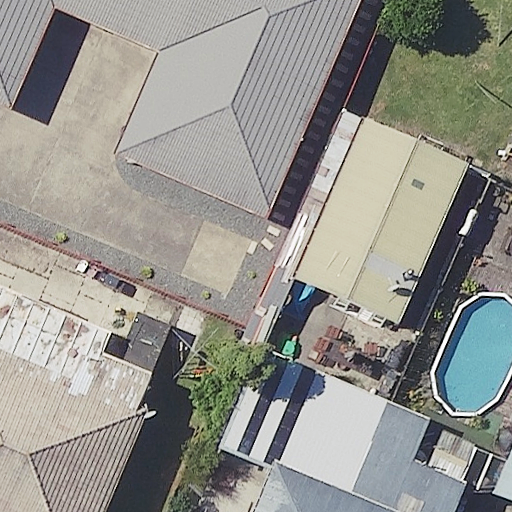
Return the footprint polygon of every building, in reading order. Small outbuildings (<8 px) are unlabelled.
[(371,0),(0,0),(0,117),(14,123),(56,22),(164,67),(121,171),(274,235),(371,0)] [(476,180),(353,124),(280,284),(403,340),(476,180)] [(74,393),(0,362),(0,511),(118,511),(166,396),(86,364),(74,393)] [(442,511),(467,449),(278,375),(238,476),(276,491),(268,511),(442,511)] [(511,482),(501,507),(511,511),(511,482)]
